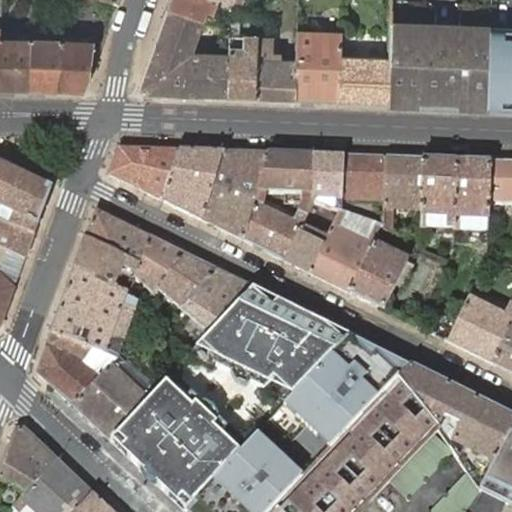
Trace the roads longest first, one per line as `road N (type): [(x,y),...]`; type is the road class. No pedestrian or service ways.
road 1 (residential): [(78,182),(511,397)]
road 2 (tertiary): [(101,121),(511,136)]
road 3 (residential): [(78,182),(5,379)]
road 4 (tertiary): [(146,511),(5,379)]
road 5 (residential): [(136,0),(101,121)]
